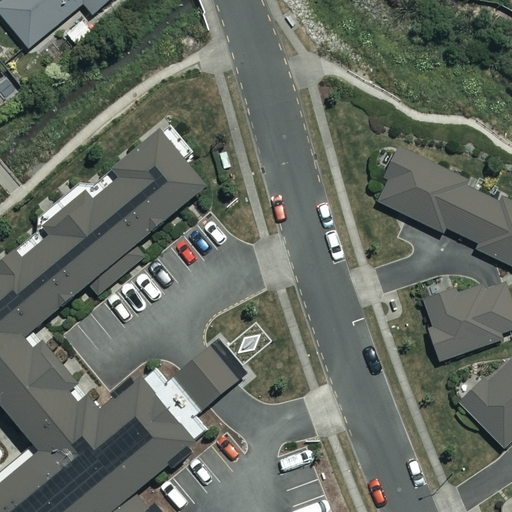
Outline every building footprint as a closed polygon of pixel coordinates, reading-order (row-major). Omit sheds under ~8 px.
[(0,0),(0,14),(27,48),(83,4),(91,13),(107,0),(0,0)] [(87,399),(82,392),(88,387),(51,342),(44,348),(38,341),(219,189),(168,130),(118,172),(125,180),(103,199),(95,189),(49,228),(56,237),(32,257),(24,248),(0,267),(0,394),(50,454),(0,494),(0,511),(166,511),(160,504),(152,511),(141,498),(214,436),(201,421),(225,400),(254,376),(224,339),(193,365),(173,381),(159,364),(109,406),(97,391),(87,399)] [(459,175),(399,147),(374,200),(443,231),(445,227),(478,242),(475,248),(511,264),(511,197),(501,192),(498,199),(457,180),(459,175)] [(438,359),(502,337),(501,333),(511,328),(511,308),(502,281),(476,290),(473,282),(423,299),(432,326),(427,327),(438,359)] [(481,378),(458,400),(502,446),(511,436),(511,358),(486,383),(481,378)]
